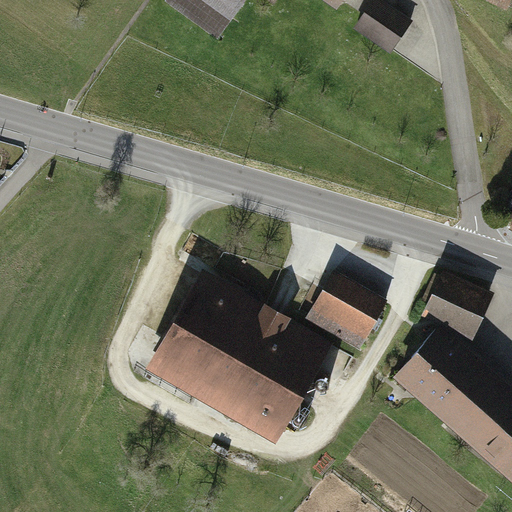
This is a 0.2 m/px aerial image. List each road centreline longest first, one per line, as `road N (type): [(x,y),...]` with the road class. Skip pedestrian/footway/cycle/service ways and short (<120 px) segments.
road 1 (tertiary): [(472,250),(58,129)]
road 2 (residential): [(472,250),(477,220),(450,48),(434,0)]
